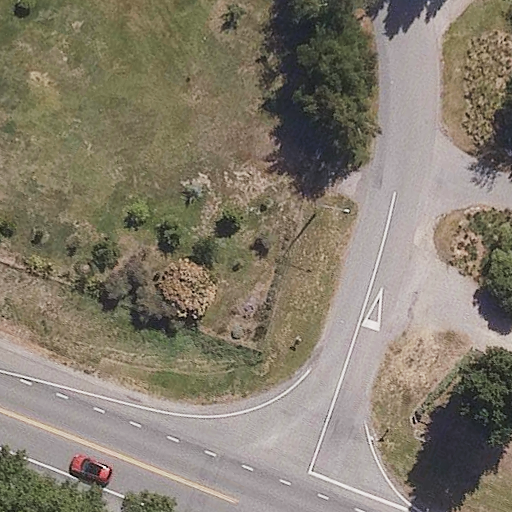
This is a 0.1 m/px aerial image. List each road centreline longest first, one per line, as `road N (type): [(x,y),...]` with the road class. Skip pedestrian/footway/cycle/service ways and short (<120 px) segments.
road 1 (residential): [(400,0),(409,66),(395,195),(294,511)]
road 2 (primary): [(0,409),(270,511)]
